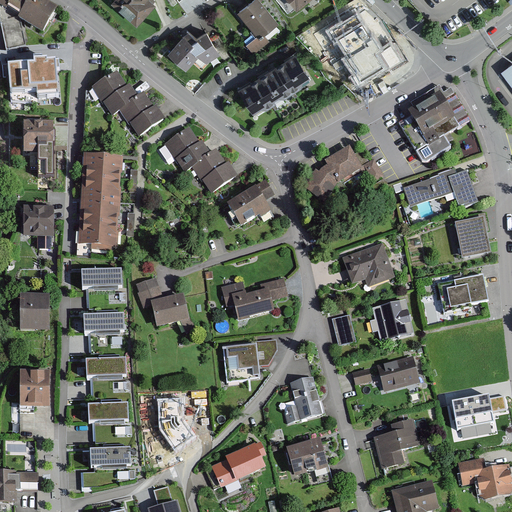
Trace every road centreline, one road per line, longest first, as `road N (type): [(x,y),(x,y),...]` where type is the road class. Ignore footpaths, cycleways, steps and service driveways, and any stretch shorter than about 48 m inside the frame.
road 1 (residential): [(511,327),(498,153),(453,60)]
road 2 (residential): [(65,291),(62,439),(70,511)]
road 3 (residential): [(364,511),(311,302)]
road 4 (residential): [(184,467),(255,404),(283,367),(311,302)]
road 5 (residential): [(279,159),(453,60)]
road 6 (residential): [(131,53),(279,159)]
road 7 (residential): [(311,302),(279,159)]
